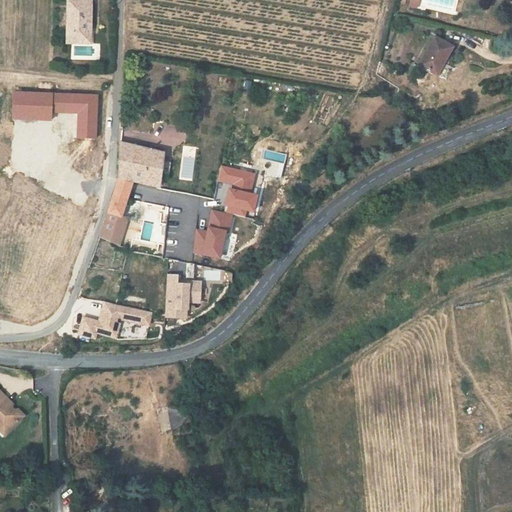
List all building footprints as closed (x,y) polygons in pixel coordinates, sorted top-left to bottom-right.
[(67,0),(68,42),(91,42),(90,0),(67,0)] [(408,0),(408,7),(418,8),(418,0),(408,0)] [(409,64),(429,76),(440,59),(437,57),(443,47),(426,36),(409,64)] [(95,139),(96,93),(10,91),(9,120),(50,121),(50,113),(73,114),(73,139),(95,139)] [(129,181),(169,190),(173,190),(174,177),(161,173),(164,150),(119,141),(119,177),(97,240),(111,243),(119,216),(118,216),(129,181)] [(193,228),(189,255),(219,260),(226,215),(242,217),(243,213),(250,214),(254,193),(250,192),(253,171),(219,166),(216,182),(225,184),(220,211),(208,209),(205,230),(193,228)] [(119,216),(111,243),(120,245),(127,220),(119,216)] [(196,304),(198,282),(174,280),(174,274),(164,273),(161,318),(183,320),(184,303),(196,304)] [(114,339),(118,321),(146,327),(150,311),(95,299),(91,317),(82,315),(79,328),(84,329),(83,336),(93,338),(94,335),(114,339)] [(144,339),(146,327),(124,325),(123,337),(144,339)] [(14,418),(0,402),(0,408),(1,409),(11,420),(14,418)] [(0,430),(11,420),(1,409),(0,408),(0,430)] [(157,411),(161,433),(171,432),(167,409),(157,411)]
